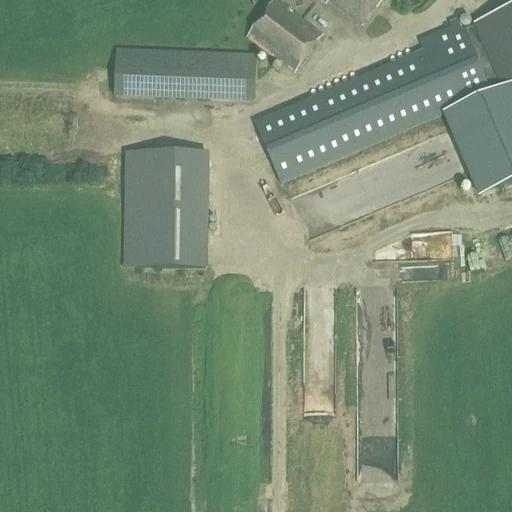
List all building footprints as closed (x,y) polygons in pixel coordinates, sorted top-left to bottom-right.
[(275,0),(247,38),(295,74),(323,36),(275,0)] [(383,0),(318,0),(326,5),(329,2),(362,27),(383,0)] [(477,201),(511,186),(511,8),(471,26),(473,30),(466,33),(462,24),(419,42),(423,51),(254,125),(281,185),(442,118),(477,201)] [(115,99),(211,103),(211,112),(234,112),(233,103),(257,104),(259,54),(117,50),(115,99)] [(212,155),(132,152),(128,266),(208,269),(212,155)]
